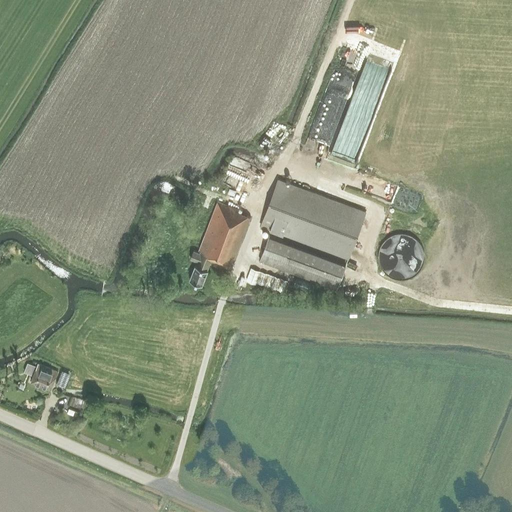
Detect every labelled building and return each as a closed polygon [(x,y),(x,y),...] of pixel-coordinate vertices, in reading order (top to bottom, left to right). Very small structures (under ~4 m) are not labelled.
[(346,159),(357,162),(363,144),(358,142),(354,153),(334,146),(333,152),(347,156),(346,159)] [(240,179),(237,189),(247,193),(250,182),(240,179)] [(366,211),(279,179),(261,227),(349,259),(366,211)] [(230,270),(251,217),(242,214),(243,212),(218,202),(199,250),(201,251),(200,253),(194,251),(190,259),(196,261),(190,280),(202,285),(211,262),(230,270)] [(420,234),(392,237),(397,274),(424,271),(420,234)] [(346,265),(269,237),(260,261),(338,289),(346,265)] [(252,265),(248,277),(284,291),(289,279),(252,265)] [(51,389),(58,372),(38,364),(31,382),(51,389)] [(57,384),(65,387),(69,375),(66,374),(62,372),(57,384)]
